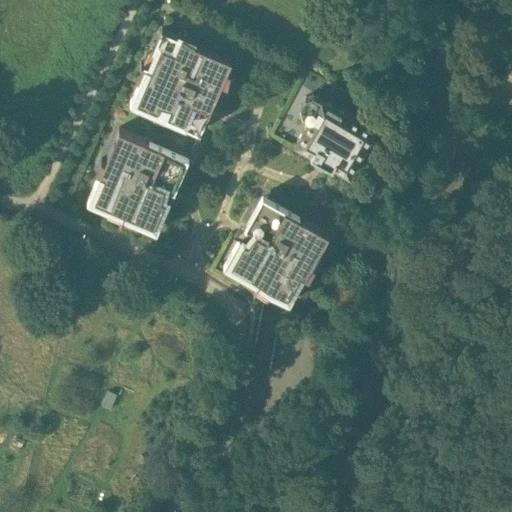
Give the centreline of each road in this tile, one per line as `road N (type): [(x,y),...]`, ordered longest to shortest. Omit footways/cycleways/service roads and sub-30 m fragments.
road 1 (tertiary): [(511,0),(395,278),(374,365),(346,424),(236,511)]
road 2 (residential): [(34,208),(217,292),(235,308),(222,395),(168,511)]
road 3 (track): [(137,0),(34,208)]
